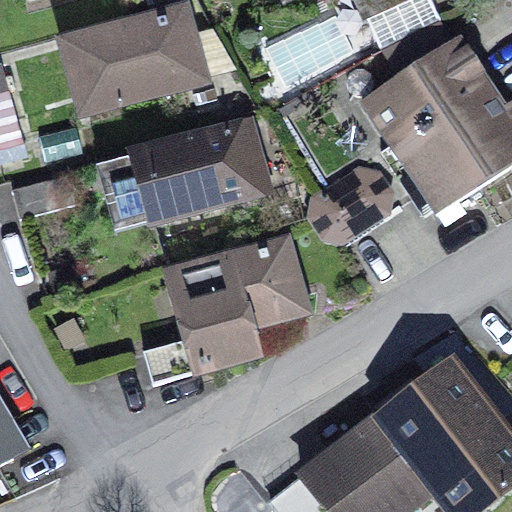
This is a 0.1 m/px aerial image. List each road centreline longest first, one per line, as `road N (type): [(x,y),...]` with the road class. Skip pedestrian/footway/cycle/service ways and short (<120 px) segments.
road 1 (residential): [(128,480),(319,386),(511,260)]
road 2 (residential): [(0,281),(128,480)]
